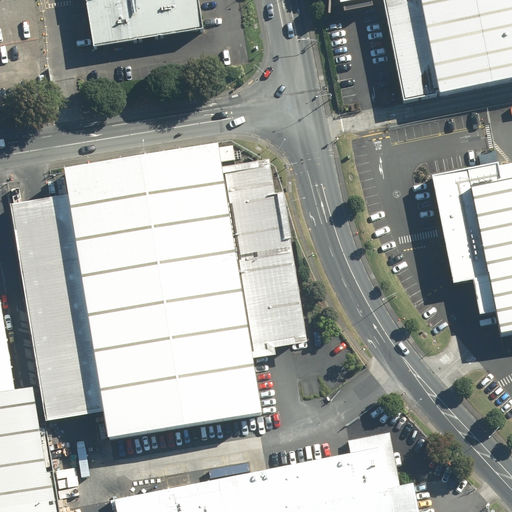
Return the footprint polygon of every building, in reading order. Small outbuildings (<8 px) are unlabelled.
[(0,0),(0,90),(35,85),(30,52),(43,50),(34,0),(0,0)] [(86,0),(94,50),(203,32),(197,0),(86,0)] [(511,0),(346,0),(349,11),(386,4),(405,100),(511,78),(511,0)] [(105,415),(110,442),(263,417),(254,362),(276,358),(275,350),(306,345),(264,169),(223,176),(221,163),(234,161),(232,147),(66,173),(70,198),(11,207),(46,425),(105,415)] [(511,177),(454,189),(485,339),(511,333),(511,177)] [(0,303),(0,511),(59,511),(53,474),(48,475),(34,390),(15,394),(1,303),(0,303)] [(115,501),(117,511),(417,511),(412,485),(400,487),(389,433),(348,441),(351,455),(115,501)]
